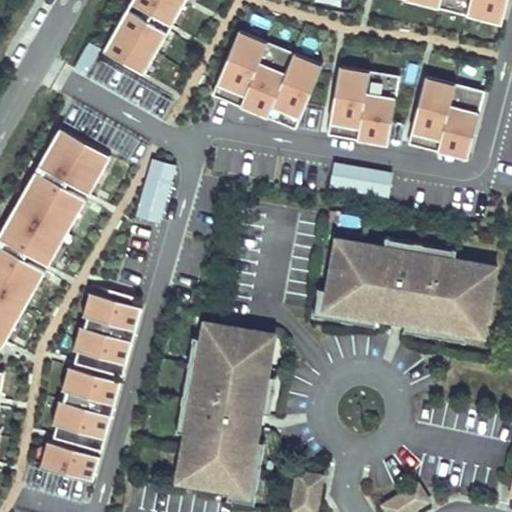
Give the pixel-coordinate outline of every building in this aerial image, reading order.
[(131,0),(103,49),(144,73),(187,0),(131,0)] [(407,0),(437,8),(439,0),(472,0),(468,15),(502,23),(508,0),(407,0)] [(269,41),(240,28),(216,83),(244,95),(240,106),(267,118),(273,104),(301,116),(323,64),(296,52),(287,74),(260,62),(269,41)] [(370,70),(342,65),(331,122),(361,128),(359,140),(388,145),(397,97),(366,91),(370,70)] [(456,82),(428,76),(415,132),(444,139),(441,151),(470,158),(481,110),(451,103),(456,82)] [(114,156),(61,126),(0,232),(0,343),(4,346),(114,156)] [(391,195),(393,169),(333,162),(330,189),(391,195)] [(456,249),(386,236),(384,246),(454,258),(456,249)] [(384,246),(338,238),(329,288),(326,306),(377,315),(405,320),(467,331),(480,333),(490,276),(484,275),(486,264),(454,258),(384,246)] [(496,266),(486,264),(484,275),(490,276),(494,276),(496,266)] [(376,325),(377,315),(326,306),(329,288),(319,286),(314,314),(376,325)] [(144,307),(90,292),(83,315),(88,317),(86,324),(134,338),(144,307)] [(465,340),(467,331),(405,320),(403,329),(465,340)] [(188,430),(181,476),(230,485),(248,488),(257,437),(262,410),(268,372),(274,340),(254,336),(255,331),(208,323),(205,336),(188,430)] [(133,341),(80,325),(73,349),(78,350),(76,357),(124,372),(133,341)] [(276,330),(255,327),(255,331),(254,336),(274,340),(276,330)] [(188,430),(205,336),(195,334),(179,428),(188,430)] [(122,382),(69,366),(62,389),(67,391),(65,398),(113,412),(122,382)] [(278,374),(268,372),(262,410),(272,412),(278,374)] [(113,415),(59,399),(52,422),(57,424),(55,431),(103,445),(113,415)] [(267,439),(257,437),(248,488),(230,485),(229,495),(256,500),(267,439)] [(101,455),(48,439),(41,463),(46,464),(44,471),(92,486),(101,455)] [(323,473),(299,468),(297,478),(321,482),(323,473)] [(292,508),(314,511),(316,511),(321,482),(297,478),(292,508)] [(402,511),(428,497),(418,480),(391,496),(400,511),(402,511)] [(400,511),(391,496),(383,501),(389,511),(400,511)]
